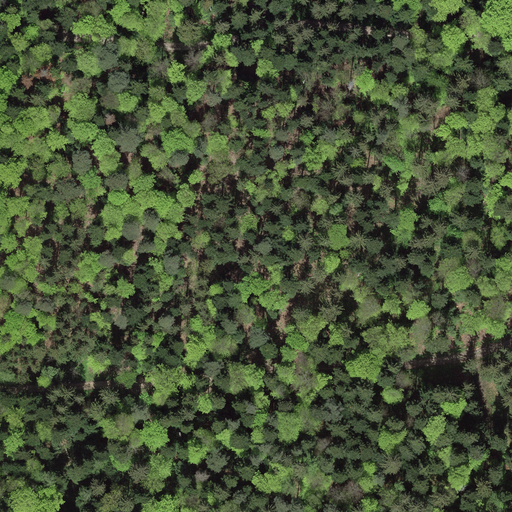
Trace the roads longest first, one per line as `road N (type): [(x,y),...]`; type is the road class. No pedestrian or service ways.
road 1 (track): [(0,54),(46,36),(204,45),(284,22),(511,39)]
road 2 (track): [(511,342),(473,355),(0,386)]
